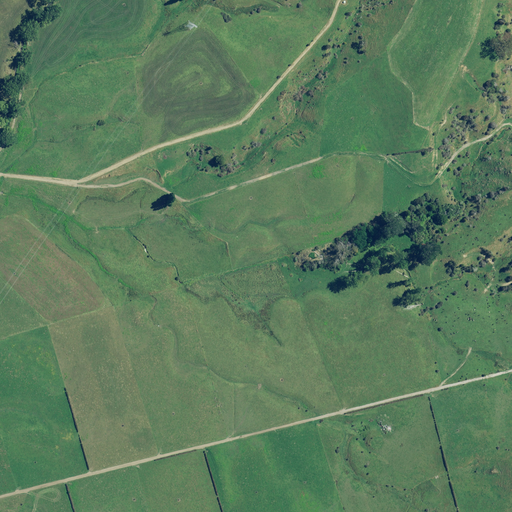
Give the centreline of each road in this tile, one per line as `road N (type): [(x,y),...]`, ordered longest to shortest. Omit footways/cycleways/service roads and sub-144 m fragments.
road 1 (track): [(511,124),(463,146),(430,185),(415,184),(377,156),(346,154),(184,202),(141,180),(71,183)]
road 2 (track): [(341,0),(327,27),(244,118),(71,183)]
